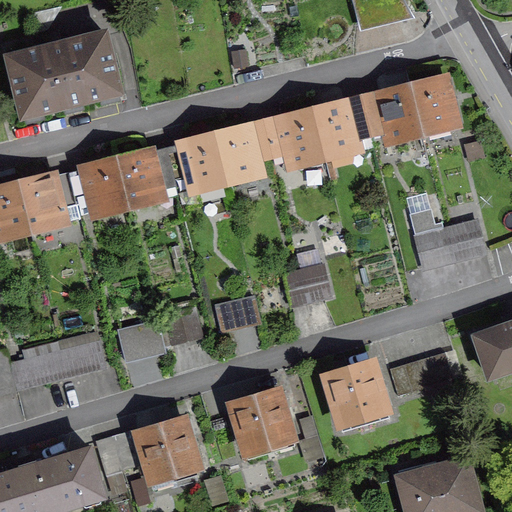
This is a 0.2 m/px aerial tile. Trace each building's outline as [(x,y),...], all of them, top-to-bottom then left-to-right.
[(406,0),(356,0),(362,28),(410,19),(406,0)] [(107,33),(2,60),(19,126),(124,99),(107,33)] [(448,78),(412,87),(425,142),(462,133),(448,78)] [(412,87),(375,97),(388,152),(425,142),(412,87)] [(346,103),(309,113),(323,166),(360,156),(346,103)] [(309,113),(271,122),(286,176),(323,166),(309,113)] [(251,126),(213,136),(227,190),(265,180),(251,126)] [(213,136),(176,146),(190,199),(227,190),(213,136)] [(155,151),(116,159),(128,214),(167,205),(155,151)] [(116,159),(77,168),(89,222),(128,214),(116,159)] [(59,174),(18,184),(32,240),(72,230),(59,174)] [(18,184),(0,188),(0,247),(32,240),(18,184)] [(431,191),(408,196),(424,268),(491,254),(483,217),(439,226),(431,191)] [(286,270),(293,306),(336,297),(329,261),(286,270)] [(256,301),(216,310),(221,335),(262,326),(256,301)] [(160,320),(116,333),(127,368),(170,355),(160,320)] [(511,326),(473,340),(488,386),(511,377),(511,326)] [(100,329),(25,347),(28,358),(12,362),(9,347),(0,349),(0,393),(109,367),(100,329)] [(396,364),(402,390),(448,380),(443,354),(396,364)] [(377,360),(320,377),(338,435),(395,417),(377,360)] [(279,390),(224,407),(242,465),(297,448),(279,390)] [(188,419),(100,446),(110,478),(141,468),(149,492),(205,475),(188,419)] [(89,452),(0,479),(0,511),(79,511),(105,504),(89,452)] [(482,511),(469,461),(395,480),(403,511),(482,511)]
